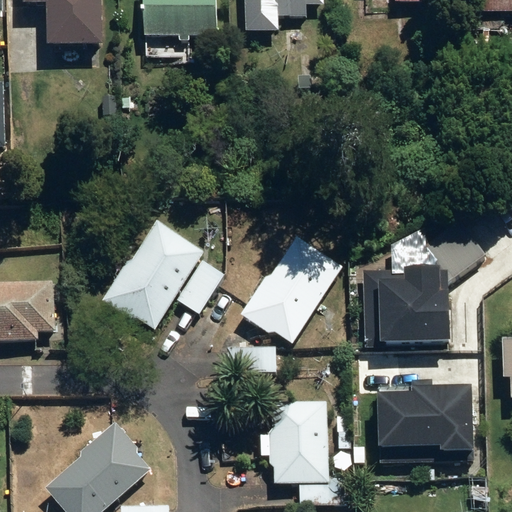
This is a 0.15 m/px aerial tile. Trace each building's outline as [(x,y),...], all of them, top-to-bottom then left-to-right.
[(32,0),(32,8),(57,7),(59,48),(113,47),(111,0),(32,0)] [(150,0),(151,42),(185,41),(185,39),(224,38),(223,0),(150,0)] [(328,0),(252,0),(253,34),(287,34),(287,19),(312,19),(312,8),(328,8),(328,0)] [(511,15),(511,0),(470,0),(471,16),(511,15)] [(421,252),(434,269),(370,271),(373,351),(453,348),(453,345),(461,345),(459,296),(451,296),(451,287),(492,257),(464,219),(421,252)] [(213,252),(164,221),(109,308),(159,338),(213,252)] [(304,239),(280,278),(274,275),(248,319),(253,321),(298,350),(350,267),(304,239)] [(231,277),(209,264),(185,303),(206,316),(231,277)] [(63,285),(0,287),(0,347),(8,347),(8,344),(46,343),(46,336),(65,335),(63,285)] [(280,349),(233,351),(234,375),(281,374),(280,349)] [(392,452),(450,451),(450,455),(484,456),(484,447),(483,447),(482,394),(481,394),(481,390),(442,391),(442,385),(420,386),(421,395),(391,396),(392,452)] [(281,403),(280,439),(268,438),(268,458),(280,458),(280,486),(306,487),(306,507),(351,507),(351,480),(334,480),(335,404),(281,403)] [(90,457),(92,460),(54,494),(69,511),(112,511),(157,471),(145,457),(145,451),(123,427),(90,457)]
